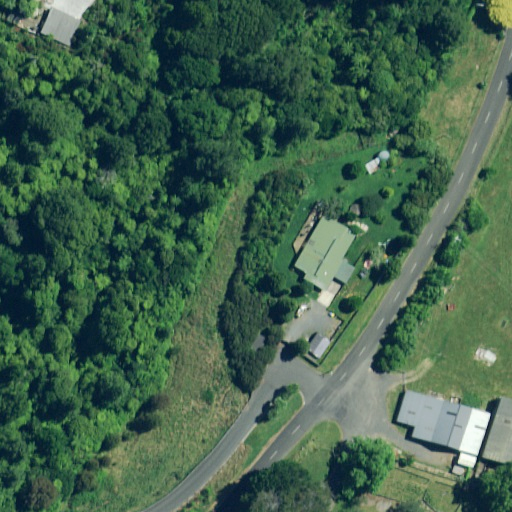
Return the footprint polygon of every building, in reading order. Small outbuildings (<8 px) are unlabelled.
[(82,21),(51,8),(41,33),(72,46),(82,21)] [(355,234),(322,216),(291,272),(326,291),(334,276),(345,282),(355,265),(342,257),(355,234)] [(345,323),(326,308),(304,338),(309,341),(300,353),(316,364),(345,323)] [(267,338),(258,332),(249,348),(258,353),(267,338)] [(488,413),(406,389),(397,421),(414,426),(411,436),(475,455),(488,413)] [(511,403),(497,399),(480,456),(511,465),(511,403)] [(475,457),(460,453),(457,463),(473,467),(475,457)]
